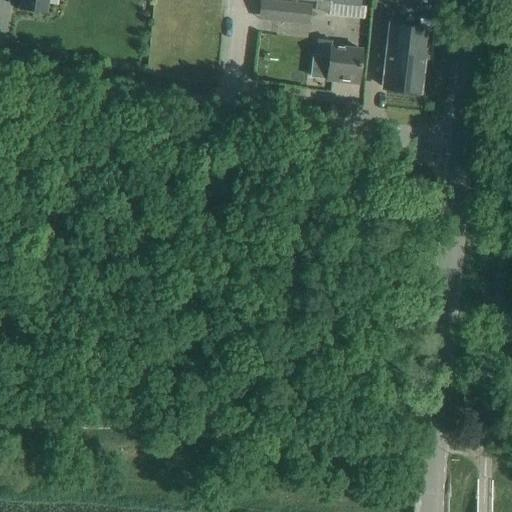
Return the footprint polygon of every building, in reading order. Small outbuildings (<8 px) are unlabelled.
[(20,0),(19,7),(45,11),(46,0),(20,0)] [(307,0),(316,1),(315,10),(329,11),(329,15),(363,19),(364,6),(360,6),(360,0),(307,0)] [(289,2),(287,22),(307,25),(310,5),(289,2)] [(430,48),(433,23),(421,21),(421,29),(394,26),(392,50),(387,49),(383,87),(419,91),(424,54),(419,53),(420,47),(430,48)] [(327,76),(326,79),(358,83),(361,49),(331,46),(332,41),(319,40),(315,75),(327,76)]
